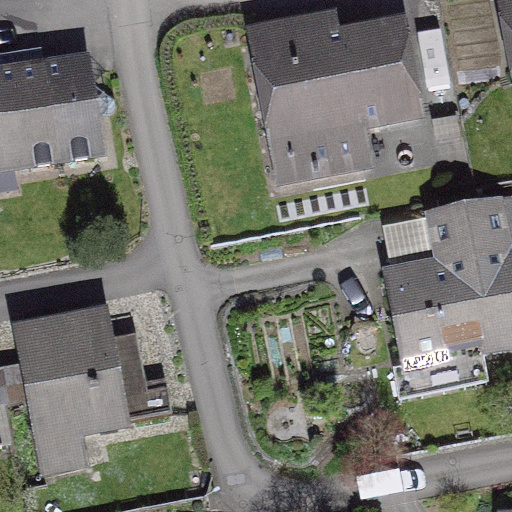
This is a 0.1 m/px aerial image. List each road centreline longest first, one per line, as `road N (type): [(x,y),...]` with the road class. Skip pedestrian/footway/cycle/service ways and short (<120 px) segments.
road 1 (residential): [(511,457),(287,499),(249,490),(221,421),(193,276)]
road 2 (residential): [(193,276),(153,13)]
road 3 (residential): [(0,315),(193,276)]
road 4 (residential): [(0,37),(153,13)]
